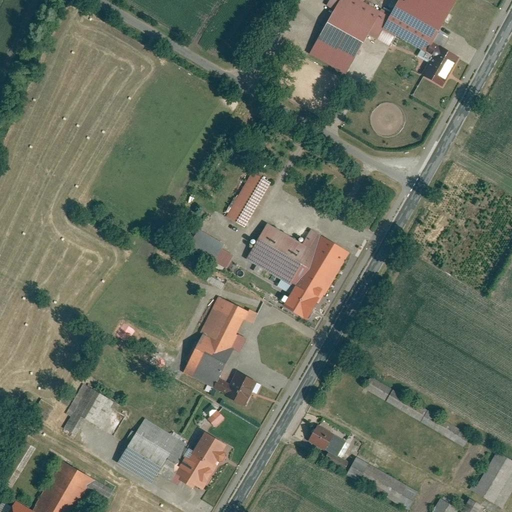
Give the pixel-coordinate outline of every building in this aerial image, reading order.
[(422,49),(427,52),(432,44),(438,33),(457,0),(395,0),(399,2),(391,16),(382,10),(380,12),(358,0),(331,0),(328,6),(335,10),(310,54),(346,75),(368,36),(389,48),(397,35),(422,49)] [(438,33),(432,44),(442,50),(449,40),(438,33)] [(423,77),(441,87),(457,59),(442,50),(432,44),(427,52),(435,57),(430,65),(423,77)] [(430,65),(435,57),(427,52),(422,49),(417,58),(430,65)] [(252,173),(226,217),(245,228),(270,183),(252,173)] [(268,227),(248,261),(257,266),(253,272),(261,276),(265,270),(281,280),(296,288),(320,301),(323,295),(325,296),(350,253),(311,231),(302,247),(268,227)] [(224,245),(198,230),(188,247),(214,262),(222,250),(224,245)] [(222,250),(214,262),(227,269),(234,257),(222,250)] [(207,282),(222,290),(225,286),(210,277),(207,282)] [(291,296),(296,288),(281,280),(277,287),(291,296)] [(320,301),(296,288),(291,296),(284,307),(309,321),(320,301)] [(204,334),(184,373),(207,385),(204,391),(211,394),(214,389),(218,381),(233,351),(230,349),(237,336),(235,336),(244,319),(253,324),(259,313),(250,309),(249,311),(220,296),(201,332),(204,334)] [(127,344),(135,332),(124,324),(116,336),(127,344)] [(226,397),(243,406),(255,383),(238,374),(231,387),(218,381),(214,389),(227,395),(226,397)] [(370,378),(364,389),(463,448),(470,437),(370,378)] [(89,388),(63,430),(75,437),(85,420),(100,429),(115,404),(89,388)] [(39,400),(33,413),(49,420),(54,407),(39,400)] [(223,420),(217,413),(208,421),(214,427),(223,420)] [(176,474),(180,476),(193,455),(185,449),(187,446),(178,441),(181,438),(173,433),(171,437),(144,420),(118,464),(152,484),(158,474),(172,482),(176,474)] [(318,427),(309,441),(329,453),(337,457),(345,443),(318,427)] [(219,462),(223,462),(225,458),(224,454),(221,452),(225,446),(205,434),(193,455),(180,476),(183,477),(180,481),(193,489),(195,485),(202,489),(216,467),(213,465),(216,460),(219,462)] [(7,479),(29,446),(24,443),(2,476),(7,479)] [(337,457),(329,453),(325,460),(344,471),(342,473),(347,476),(353,466),(337,457)] [(469,490),(502,509),(511,492),(511,462),(497,453),(476,488),(472,486),(469,490)] [(353,466),(347,476),(409,511),(418,494),(357,459),(353,466)] [(79,511),(88,496),(106,506),(114,493),(96,483),(97,482),(62,461),(32,511),(79,511)] [(433,511),(456,511),(458,509),(441,499),(433,511)] [(479,511),(482,507),(470,500),(462,511),(479,511)]
